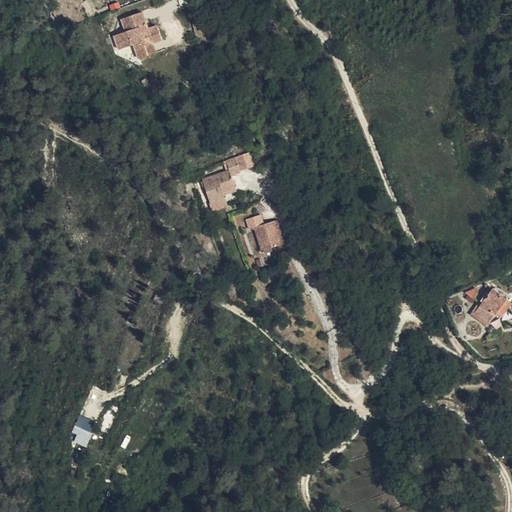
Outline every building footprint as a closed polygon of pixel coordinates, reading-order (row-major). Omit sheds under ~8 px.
[(139,64),(149,61),(146,51),(153,49),(163,45),(158,32),(148,35),(141,37),(139,33),(146,30),(141,16),(121,24),(125,37),(114,42),(120,56),(134,51),(139,64)] [(146,51),(149,61),(156,59),(153,49),(146,51)] [(267,151),(260,126),(258,122),(253,124),(255,132),(247,134),(253,156),(267,151)] [(237,161),(234,162),(227,164),(230,173),(203,183),(213,207),(218,205),(227,202),(226,199),(225,195),(237,189),(233,179),(242,175),(237,161)] [(499,187),(504,185),(500,176),(494,178),(499,187)] [(225,195),(226,199),(239,194),(237,189),(225,195)] [(230,209),(227,202),(218,205),(221,213),(230,209)] [(268,226),(264,217),(248,221),(252,233),(256,231),(264,254),(286,246),(278,223),(268,226)] [(502,318),(511,305),(511,304),(501,296),(488,314),(493,318),(496,314),(502,318)] [(74,442),(85,447),(95,421),(79,414),(71,432),(77,434),(74,442)]
